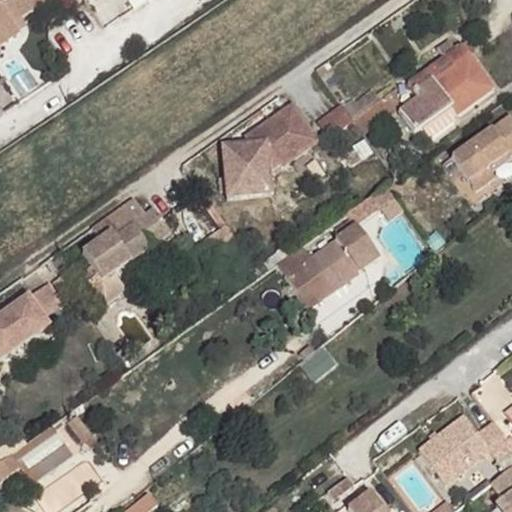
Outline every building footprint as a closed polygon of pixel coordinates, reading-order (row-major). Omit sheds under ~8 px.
[(0,0),(0,46),(23,30),(21,26),(16,20),(24,15),(44,0),(0,0)] [(24,15),(16,20),(21,26),(28,21),(24,15)] [(495,92),(461,47),(408,86),(418,100),(399,115),(416,135),(450,111),(457,120),(495,92)] [(284,166),(320,140),(295,104),(258,129),(262,135),(251,143),(224,145),(229,197),(273,193),(271,171),(282,163),(284,166)] [(506,154),(509,159),(511,156),(511,120),(509,117),(449,160),(475,194),(494,179),(490,173),(487,168),(506,154)] [(251,143),(262,135),(258,129),(247,137),(251,143)] [(365,141),(341,158),(350,171),(374,154),(365,141)] [(490,173),(509,159),(506,154),(487,168),(490,173)] [(370,199),(345,217),(349,223),(349,222),(354,228),(392,201),(384,189),(370,199)] [(117,270),(173,231),(158,208),(149,215),(136,195),(95,224),(105,237),(85,251),(94,263),(105,279),(117,270)] [(380,211),(389,224),(399,216),(402,214),(393,202),(380,211)] [(316,237),(286,259),(318,304),(378,261),(354,228),(349,222),(349,223),(335,233),(339,239),(325,249),(316,237)] [(246,248),(229,224),(199,245),(216,269),(246,248)] [(62,248),(51,255),(64,274),(76,266),(62,248)] [(242,274),(257,263),(250,254),(219,276),(223,282),(239,271),(242,274)] [(105,279),(94,263),(85,269),(96,285),(105,279)] [(130,288),(117,270),(105,279),(96,285),(109,303),(130,288)] [(0,359),(1,360),(51,326),(45,315),(67,299),(51,278),(0,314),(0,359)] [(511,468),(511,444),(497,424),(480,435),(467,417),(423,449),(448,485),(492,453),(506,473),(511,468)] [(0,464),(10,458),(0,444),(0,464)] [(0,464),(0,481),(2,484),(23,470),(14,455),(10,458),(0,464)] [(511,511),(511,470),(493,484),(505,501),(498,507),(501,511),(511,511)] [(390,511),(374,491),(351,509),(352,511),(390,511)] [(145,497),(122,511),(142,511),(151,507),(145,497)]
